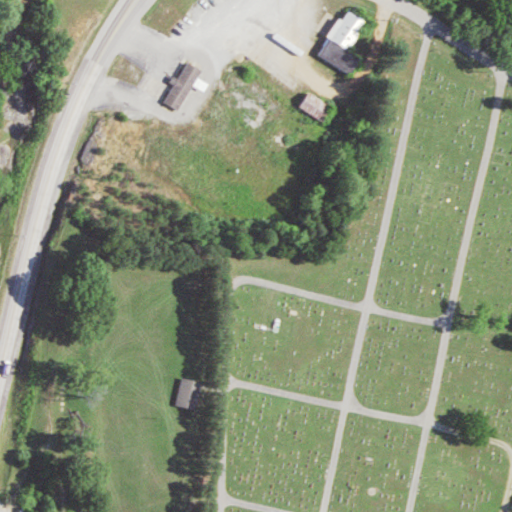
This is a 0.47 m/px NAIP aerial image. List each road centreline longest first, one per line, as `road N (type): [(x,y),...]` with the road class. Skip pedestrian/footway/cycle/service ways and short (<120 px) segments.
road 1 (primary): [(0,431),(82,121),(143,0)]
road 2 (residential): [(511,64),(367,0)]
